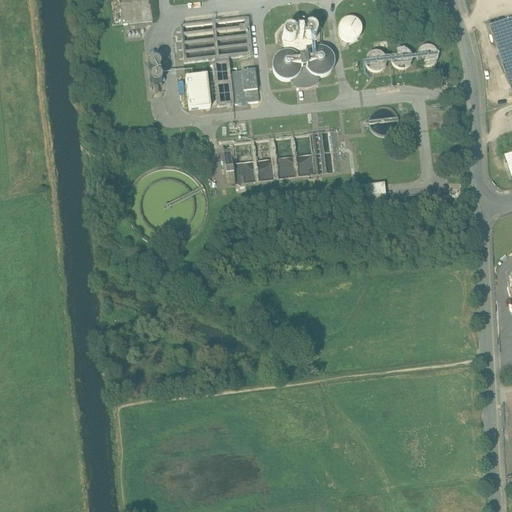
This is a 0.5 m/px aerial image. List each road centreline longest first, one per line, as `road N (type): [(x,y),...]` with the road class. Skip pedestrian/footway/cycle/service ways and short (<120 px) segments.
road 1 (unclassified): [(498,511),(480,212)]
road 2 (unclassified): [(480,212),(450,0)]
